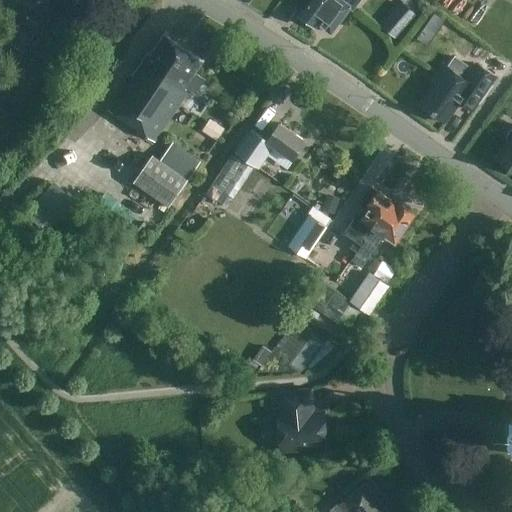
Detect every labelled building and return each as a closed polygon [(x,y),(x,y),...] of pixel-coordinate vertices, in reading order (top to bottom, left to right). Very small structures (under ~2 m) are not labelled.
[(21,0),(44,15),(53,0),(21,0)] [(311,0),(301,15),(315,26),(318,22),(319,21),(323,24),(322,25),(331,32),(351,6),(352,8),(358,0),(311,0)] [(402,3),(395,11),(407,21),(414,13),(402,3)] [(427,30),(444,40),(455,22),(438,12),(427,30)] [(24,15),(6,43),(20,51),(38,24),(24,15)] [(151,55),(149,53),(134,75),(132,73),(108,110),(155,142),(189,90),(185,87),(203,60),(165,34),(151,55)] [(455,100),(466,108),(492,74),(476,62),(463,79),(440,61),(421,87),(424,90),(416,102),(440,120),(455,100)] [(225,128),(210,118),(202,130),(217,140),(225,128)] [(251,129),(235,151),(258,168),(274,146),(294,159),(306,141),(280,123),(267,141),(251,129)] [(510,142),(497,160),(511,171),(511,130),(506,139),(510,142)] [(134,180),(170,205),(201,160),(177,143),(165,161),(153,153),(134,180)] [(345,232),(357,240),(368,224),(378,230),(386,218),(384,216),(394,202),(371,186),(361,201),(369,207),(362,218),(357,214),(345,232)] [(322,209),(334,213),(340,197),(328,192),(322,209)] [(398,204),(394,202),(384,216),(386,218),(378,230),(368,224),(357,240),(351,248),(357,252),(351,259),(362,266),(384,234),(395,242),(415,214),(413,212),(412,210),(412,209),(410,207),(409,206),(407,205),(405,204),(403,204),(401,204),(399,203),(398,204)] [(307,213),(309,214),(288,244),(307,257),(332,220),(312,206),(307,213)] [(362,309),(369,314),(389,286),(369,272),(350,300),(362,309)] [(362,309),(350,300),(319,280),(304,301),(348,330),(362,309)] [(302,373),(323,344),(311,334),(289,364),(302,373)] [(262,366),(272,352),(263,346),(253,360),(262,366)] [(326,408),(316,409),(313,385),(280,389),(282,415),(277,415),(280,451),(330,446),(326,408)] [(335,507),(338,511),(388,511),(366,483),(335,507)]
